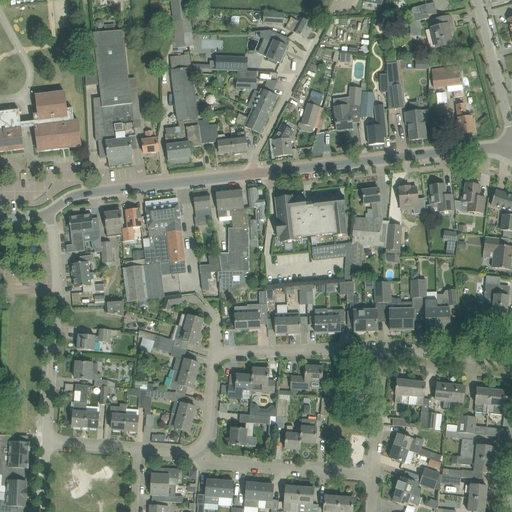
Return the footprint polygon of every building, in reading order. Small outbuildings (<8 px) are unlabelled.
[(170,0),(171,4),(173,14),(174,20),(177,48),(193,46),(190,19),(188,0),(170,0)] [(420,6),(422,15),(428,15),(437,14),(434,3),(420,6)] [(284,13),(264,12),(263,23),(284,25),(284,13)] [(428,15),(422,15),(410,15),(411,25),(419,24),(419,21),(429,18),(428,15)] [(450,16),(440,18),(432,20),(434,28),(431,28),(436,49),(452,44),(448,28),(453,27),(450,16)] [(294,33),(298,35),(307,39),(314,25),(301,18),(299,22),(291,18),(285,29),(293,33),(294,33)] [(133,164),(132,157),(130,139),(127,139),(127,137),(135,136),(134,129),(129,79),(123,31),(115,31),(110,32),(105,32),(93,33),(83,34),(86,86),(99,85),(101,98),(93,99),(95,141),(98,141),(105,140),(106,142),(98,143),(100,159),(108,158),(109,167),(109,166),(118,165),(118,166),(123,165),(123,164),(132,163),(132,164),(133,164)] [(260,32),(260,38),(264,40),(270,43),(263,56),(268,58),(267,61),(276,65),(277,62),(280,63),(280,62),(286,48),(286,49),(287,47),(285,46),(288,39),(271,31),(260,32)] [(198,127),(197,117),(191,68),(189,52),(184,53),(185,55),(170,57),(171,70),(177,121),(179,121),(179,128),(165,129),(166,135),(165,135),(168,161),(191,158),(189,147),(192,147),(192,148),(201,146),(200,145),(203,144),(200,126),(198,127)] [(339,63),(350,64),(351,54),(340,53),(339,63)] [(209,66),(209,70),(215,70),(246,72),(246,59),(216,57),(215,62),(209,62),(209,66)] [(397,62),(386,64),(388,110),(395,109),(403,108),(400,85),(397,62)] [(458,70),(448,71),(432,73),(434,87),(460,84),(458,70)] [(236,88),(256,89),(257,79),(236,78),(236,88)] [(264,87),(273,91),(278,81),(267,80),(264,87)] [(361,88),(350,88),(348,105),(360,106),(361,91),(365,92),(366,85),(361,85),(361,88)] [(248,108),(252,110),(253,110),(255,111),(256,109),(269,115),(277,96),(270,93),(270,92),(264,89),(264,90),(261,89),(259,93),(255,91),(248,108)] [(0,151),(4,151),(3,147),(13,146),(14,150),(24,149),(21,128),(34,126),(37,148),(43,147),(44,151),(43,151),(61,149),(61,145),(71,143),(71,148),(81,147),(78,121),(74,121),(72,108),(67,109),(65,92),(35,96),(37,115),(33,115),(34,122),(21,124),(19,110),(0,112),(0,151)] [(372,117),(374,93),(363,92),(361,118),(372,117)] [(310,97),(301,124),(313,128),(317,129),(323,108),(319,107),(322,100),(310,97)] [(197,105),(198,115),(206,114),(205,104),(197,105)] [(456,105),(459,125),(460,135),(474,133),(472,116),(466,117),(464,104),(456,105)] [(367,127),(368,136),(369,146),(384,144),(383,137),(386,136),(385,126),(382,105),(375,106),(377,126),(367,127)] [(334,108),(335,117),(336,131),(352,129),(351,115),(348,115),(347,106),(334,108)] [(253,110),(252,110),(248,119),(239,114),(235,123),(258,133),(261,133),(269,115),(256,109),(255,111),(253,110)] [(421,111),(405,113),(406,126),(408,125),(410,141),(426,139),(424,123),(428,123),(428,110),(421,111)] [(207,115),(197,117),(198,127),(200,126),(203,144),(218,142),(220,154),(234,153),(232,140),(226,141),(225,134),(217,135),(216,125),(209,125),(207,115)] [(291,131),(282,125),(273,141),(272,141),(274,158),(292,156),(291,145),(290,139),(287,139),(291,131)] [(142,141),(142,144),(143,154),(158,153),(157,143),(157,138),(153,139),(152,131),(145,132),(146,140),(142,141)] [(238,139),(232,140),(234,153),(247,151),(245,133),(237,134),(238,139)] [(429,195),(430,205),(431,205),(431,206),(427,206),(428,215),(430,215),(432,216),(436,215),(438,214),(439,214),(439,213),(454,211),(452,195),(446,196),(444,184),(441,185),(439,183),(435,184),(434,186),(430,186),(431,195),(429,195)] [(462,193),(461,202),(469,203),(468,212),(483,214),(483,208),(485,198),(478,197),(480,186),(476,185),(475,183),(471,183),(469,184),(466,184),(465,193),(462,193)] [(398,189),(398,191),(399,195),(398,195),(397,197),(397,198),(398,200),(398,201),(400,201),(400,206),(413,205),(414,207),(413,207),(414,215),(426,214),(424,199),(417,200),(416,188),(413,188),(410,188),(410,187),(400,188),(400,189),(398,189)] [(242,189),(216,192),(216,194),(217,202),(218,210),(219,222),(232,221),(233,229),(228,229),(228,255),(219,255),(220,265),(221,272),(228,272),(249,272),(249,248),(249,241),(248,221),(248,218),(243,208),(243,199),(242,189)] [(257,189),(248,190),(250,200),(251,209),(256,208),(257,210),(255,211),(255,221),(260,221),(266,221),(265,202),(264,199),(258,199),(257,189)] [(352,243),(350,268),(361,269),(363,246),(376,247),(387,249),(389,226),(389,222),(382,221),(382,220),(378,189),(362,191),(363,201),(364,205),(371,204),(373,219),(353,218),(353,223),(352,243)] [(511,195),(496,191),(493,200),(491,206),(506,210),(505,216),(502,215),(501,231),(504,231),(503,237),(511,238),(511,195)] [(209,195),(193,196),(194,203),(194,206),(196,218),(196,219),(206,218),(212,217),(211,209),(210,204),(209,194),(209,195)] [(297,238),(308,237),(310,237),(311,246),(316,245),(315,236),(333,234),(334,237),(346,235),(343,209),(345,209),(343,196),(342,196),(341,194),(312,197),(313,202),(305,203),(305,198),(292,200),(292,197),(275,199),(277,220),(275,221),(277,238),(279,237),(280,243),(297,241),(297,238)] [(162,264),(170,263),(171,275),(185,273),(184,262),(178,205),(146,209),(148,228),(150,248),(144,249),(145,254),(145,260),(146,265),(161,263),(162,264)] [(142,234),(140,219),(139,210),(126,211),(128,228),(122,229),(124,242),(134,240),(134,235),(142,234)] [(107,235),(107,237),(122,235),(122,233),(121,227),(122,227),(120,212),(105,214),(107,229),(106,229),(107,235)] [(80,217),(83,236),(91,235),(92,250),(94,249),(95,253),(101,252),(101,243),(100,228),(94,229),(92,215),(80,217)] [(83,236),(80,217),(69,218),(69,222),(67,222),(68,230),(70,230),(71,234),(74,233),(75,246),(77,246),(78,252),(85,251),(83,236)] [(255,221),(248,221),(249,241),(258,240),(257,231),(260,231),(260,221),(255,221)] [(387,250),(399,251),(401,227),(389,226),(387,249),(387,250)] [(443,240),(448,241),(455,242),(456,234),(449,233),(444,232),(443,240)] [(492,268),(500,269),(510,270),(511,256),(511,247),(508,247),(509,240),(485,237),(484,249),(494,250),(492,268)] [(459,242),(458,249),(465,250),(466,243),(459,242)] [(111,243),(101,243),(101,252),(102,263),(112,263),(111,243)] [(350,268),(351,243),(317,247),(312,248),(313,261),(345,258),(344,280),(349,280),(349,279),(350,268)] [(133,261),(145,260),(145,254),(142,254),(142,251),(133,251),(133,261)] [(73,276),(93,274),(93,273),(89,274),(87,263),(92,262),(92,256),(80,257),(80,263),(72,265),(73,276)] [(139,301),(148,300),(164,298),(162,276),(171,275),(170,263),(162,264),(161,263),(146,265),(146,266),(126,268),(123,269),(128,302),(139,301)] [(220,265),(199,267),(200,274),(221,272),(220,265)] [(221,272),(221,293),(233,292),(249,291),(249,272),(228,272),(221,272)] [(93,274),(73,276),(75,288),(83,287),(84,293),(95,292),(93,274)] [(374,304),(383,303),(383,283),(383,279),(374,279),(374,304)] [(365,311),(358,311),(357,304),(359,304),(359,296),(354,296),(353,282),(346,283),(346,288),(347,304),(350,304),(350,307),(350,314),(353,314),(354,332),(356,332),(357,334),(362,333),(363,332),(366,332),(365,311)] [(383,283),(383,303),(396,303),(396,307),(394,310),(389,310),(390,331),(393,331),(393,332),(394,333),(396,333),(398,333),(399,332),(399,331),(402,331),(401,299),(396,299),(396,300),(391,297),(390,283),(383,283)] [(483,310),(492,311),(492,313),(507,315),(509,297),(498,296),(499,285),(486,284),(484,297),(485,297),(483,310)] [(443,309),(437,309),(438,331),(447,331),(447,330),(450,330),(449,320),(449,306),(457,306),(455,287),(447,288),(448,291),(447,291),(448,301),(443,301),(443,309)] [(181,295),(167,297),(163,309),(169,311),(171,305),(182,303),(181,295)] [(401,299),(402,331),(404,331),(404,332),(405,332),(406,333),(408,333),(409,333),(410,332),(411,332),(411,331),(414,331),(413,303),(401,303),(401,299)] [(106,314),(116,316),(124,317),(123,300),(115,301),(105,302),(106,314)] [(438,331),(437,309),(437,301),(425,301),(426,330),(428,330),(428,331),(435,331),(434,330),(437,330),(437,331),(438,331)] [(247,305),(247,315),(247,330),(260,329),(260,323),(267,323),(267,305),(247,305)] [(365,307),(365,311),(366,332),(369,332),(369,333),(374,333),(375,332),(377,332),(377,310),(365,311),(365,306),(365,307)] [(328,333),(327,318),(327,310),(314,310),(315,317),(309,318),(309,325),(315,325),(315,333),(328,333)] [(333,318),(327,318),(328,333),(340,332),(340,322),(345,322),(344,310),(333,311),(333,318)] [(124,318),(129,321),(132,315),(127,312),(124,318)] [(299,313),(287,314),(288,334),(300,334),(300,324),(299,319),(299,313)] [(182,314),(178,327),(185,328),(199,333),(203,320),(189,316),(182,314)] [(288,334),(287,314),(275,314),(275,325),(275,335),(288,334)] [(247,330),(247,315),(235,315),(235,330),(247,330)] [(137,337),(142,338),(173,347),(176,339),(195,345),(196,344),(197,344),(199,343),(200,339),(199,338),(198,337),(199,333),(185,328),(178,327),(175,325),(170,340),(139,331),(137,337)] [(77,350),(86,351),(94,351),(95,342),(110,343),(110,335),(111,331),(100,330),(99,337),(85,336),(85,334),(78,334),(77,350)] [(173,347),(142,338),(139,350),(150,354),(152,348),(171,354),(173,347)] [(177,358),(174,370),(196,377),(199,364),(186,360),(186,361),(177,358)] [(76,362),(75,379),(84,380),(94,381),(94,386),(102,387),(107,388),(108,381),(100,380),(101,375),(97,374),(98,364),(92,364),(86,363),(76,362)] [(291,389),(291,396),(298,396),(298,389),(309,390),(309,382),(322,383),(322,368),(305,367),(305,378),(291,377),(291,389)] [(252,384),(253,369),(252,369),(252,376),(236,375),(236,386),(229,386),(228,398),(237,398),(250,399),(251,392),(252,384)] [(268,370),(253,369),(252,384),(251,392),(262,393),(274,394),(274,392),(275,382),(268,381),(268,370)] [(196,377),(174,370),(174,371),(169,388),(176,390),(178,385),(192,389),(196,377)] [(409,397),(411,381),(397,380),(395,395),(395,403),(400,404),(401,396),(409,397)] [(140,389),(139,390),(147,391),(153,391),(154,385),(148,384),(148,382),(135,381),(134,389),(140,389)] [(426,429),(428,413),(429,400),(423,399),(425,383),(411,381),(409,397),(417,398),(416,405),(422,406),(421,413),(420,425),(406,424),(406,427),(426,429)] [(443,409),(448,410),(451,386),(437,384),(435,400),(444,401),(443,409)] [(73,412),(72,427),(85,428),(87,403),(87,401),(88,386),(85,386),(75,385),(75,392),(81,392),(80,403),(74,402),(73,412)] [(451,386),(448,410),(454,410),(455,402),(463,403),(464,397),(465,387),(451,386)] [(474,413),(488,414),(491,390),(477,389),(476,398),(475,404),(474,413)] [(139,390),(138,408),(145,408),(147,391),(139,390)] [(491,390),(488,414),(502,416),(503,407),(505,391),(491,390)] [(147,391),(145,408),(151,408),(151,398),(164,399),(165,392),(153,391),(147,391)] [(320,416),(328,416),(330,399),(322,398),(320,416)] [(276,417),(285,418),(286,401),(277,400),(277,407),(276,417)] [(175,402),(172,414),(178,416),(192,420),(196,408),(175,402)] [(87,403),(85,428),(97,429),(99,414),(86,413),(87,403)] [(111,430),(124,431),(125,416),(126,409),(127,405),(120,404),(119,408),(110,407),(110,416),(113,416),(111,430)] [(266,416),(276,417),(277,407),(270,407),(266,411),(266,416)] [(125,416),(124,431),(137,432),(138,417),(138,410),(126,409),(125,416)] [(428,413),(426,429),(433,430),(435,414),(428,413)] [(192,420),(178,416),(172,414),(168,426),(174,428),(189,433),(192,420)] [(270,425),(275,425),(276,417),(240,415),(240,423),(246,423),(246,430),(231,429),(230,445),(245,446),(246,437),(252,438),(253,424),(270,425)] [(447,425),(447,432),(465,434),(467,418),(459,417),(458,426),(447,425)] [(402,427),(406,427),(406,424),(407,420),(393,418),(392,426),(402,427)] [(475,419),(467,418),(465,434),(473,434),(475,419)] [(285,449),(300,450),(302,419),(301,435),(293,434),(293,426),(287,426),(285,449)] [(302,419),(300,450),(300,443),(315,444),(317,421),(308,420),(302,419)] [(486,436),(489,436),(500,437),(500,429),(490,428),(487,428),(486,436)] [(473,434),(465,434),(447,432),(446,431),(445,437),(466,440),(473,440),(473,434)] [(170,439),(176,443),(179,436),(174,433),(170,439)] [(398,434),(394,446),(414,454),(414,453),(417,454),(419,448),(419,449),(420,447),(414,445),(415,440),(412,439),(407,438),(398,434)] [(0,453),(0,455),(27,457),(28,452),(29,452),(30,444),(17,443),(18,436),(0,435),(0,444),(2,445),(0,453)] [(461,451),(460,457),(468,458),(472,459),(492,461),(493,448),(477,446),(469,445),(469,452),(461,451)] [(414,454),(394,446),(389,459),(403,464),(404,462),(410,465),(414,454)] [(419,448),(417,454),(434,460),(436,454),(419,449),(419,448)] [(0,455),(0,464),(3,464),(2,474),(15,475),(16,469),(28,469),(29,461),(27,461),(27,457),(0,455)] [(468,458),(460,457),(457,457),(456,457),(455,457),(454,458),(454,459),(453,459),(453,460),(453,461),(453,462),(454,463),(454,464),(456,464),(469,466),(472,463),(475,464),(474,472),(491,474),(492,461),(472,459),(468,458)] [(428,465),(439,469),(442,463),(430,459),(428,465)] [(151,474),(151,485),(176,486),(178,486),(179,470),(165,469),(164,475),(151,474)] [(424,469),(422,477),(437,483),(439,475),(424,469)] [(442,469),(441,475),(460,477),(461,471),(442,469)] [(7,487),(7,494),(27,495),(27,490),(26,489),(26,482),(15,482),(15,475),(2,474),(2,487),(7,487)] [(460,477),(441,475),(440,484),(460,486),(460,483),(460,477)] [(422,477),(419,484),(421,485),(436,490),(439,491),(440,484),(438,483),(437,483),(422,477)] [(411,495),(419,497),(421,490),(414,487),(415,483),(401,478),(400,482),(398,481),(395,489),(397,490),(411,495)] [(204,504),(218,505),(218,498),(220,482),(206,481),(204,504)] [(218,498),(218,505),(232,506),(234,483),(220,482),(218,498)] [(243,510),(238,509),(237,511),(257,511),(258,500),(260,485),(246,484),(243,510)] [(176,486),(151,485),(150,496),(163,496),(162,502),(182,503),(183,497),(175,497),(176,486)] [(273,486),(260,485),(258,500),(266,501),(265,509),(272,509),(273,486)] [(466,494),(466,498),(486,500),(487,487),(470,485),(469,494),(466,494)] [(296,511),(297,503),(298,503),(300,488),(286,487),(284,510),(287,511),(286,511),(296,511)] [(300,488),(298,503),(297,511),(311,511),(314,489),(300,488)] [(411,495),(397,490),(393,502),(407,507),(408,503),(418,506),(419,504),(424,506),(426,500),(420,498),(419,497),(411,495)] [(0,501),(0,511),(13,511),(14,507),(25,508),(25,500),(27,501),(27,495),(7,494),(7,501),(0,501)] [(323,511),(337,511),(339,498),(325,497),(323,511)] [(339,498),(337,511),(352,511),(353,499),(339,498)] [(484,511),(486,500),(466,498),(466,502),(468,503),(468,511),(473,511),(484,511)] [(438,502),(430,500),(427,507),(437,510),(438,502)]
